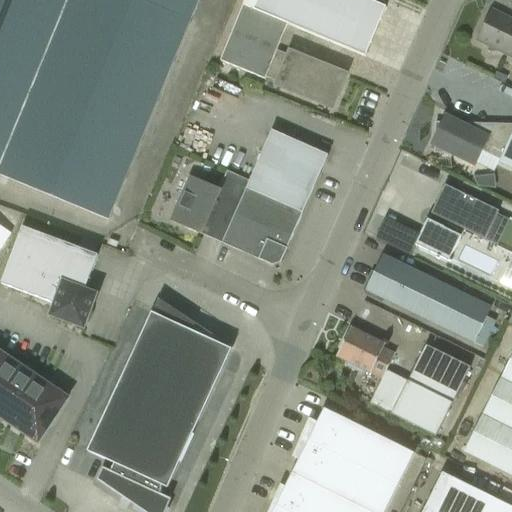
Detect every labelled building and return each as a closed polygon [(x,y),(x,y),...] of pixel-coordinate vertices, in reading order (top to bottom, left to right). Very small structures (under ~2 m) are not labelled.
[(0,0),(0,173),(109,219),(190,23),(198,0),(0,0)] [(367,0),(245,0),(243,7),(265,16),(288,25),(368,58),(388,8),(367,0)] [(243,7),(221,62),(266,80),(267,78),(278,83),(277,85),(330,107),(343,76),(290,54),(288,56),(277,51),(288,25),(265,16),(243,7)] [(476,40),(487,45),(487,53),(499,51),(511,57),(511,21),(490,11),(480,33),(476,40)] [(434,138),(430,145),(434,147),(433,153),(448,153),(474,166),(481,151),(499,159),(498,162),(511,169),(511,125),(475,124),(472,130),(444,116),(441,123),(434,123),(434,138)] [(271,131),(221,244),(273,267),(281,264),(328,156),(271,131)] [(208,217),(229,226),(249,181),(228,172),(220,189),(189,176),(183,190),(185,191),(179,206),(176,204),(169,221),(200,234),(208,217)] [(495,280),(508,254),(462,231),(463,230),(484,240),(498,211),(444,185),(430,214),(437,217),(434,224),(427,221),(415,246),(448,262),(450,258),(495,280)] [(121,248),(133,219),(119,213),(107,242),(121,248)] [(98,255),(22,227),(0,285),(54,305),(50,316),(83,329),(96,295),(84,291),(98,255)] [(365,291),(481,347),(494,322),(485,318),(490,308),(382,255),(365,291)] [(121,495),(130,500),(131,501),(132,499),(151,511),(157,511),(162,487),(167,489),(231,350),(151,313),(86,452),(112,464),(104,482),(106,482),(106,481),(122,492),(120,496),(121,496),(121,495)] [(394,355),(382,349),(384,345),(350,329),(336,357),(344,361),(346,367),(361,374),(366,372),(382,380),(369,405),(374,407),(434,437),(470,368),(425,345),(407,381),(391,373),(386,371),(394,355)] [(67,399),(0,353),(0,417),(38,443),(67,399)] [(511,355),(463,453),(511,477),(511,355)] [(385,511),(414,454),(324,409),(317,423),(308,419),(292,457),(298,460),(291,474),(367,511),(385,511)] [(511,511),(511,508),(442,473),(422,511),(511,511)] [(367,511),(291,474),(285,487),(280,485),(268,511),(367,511)]
